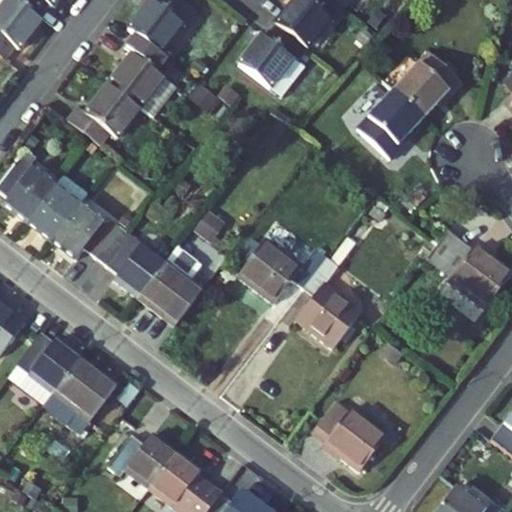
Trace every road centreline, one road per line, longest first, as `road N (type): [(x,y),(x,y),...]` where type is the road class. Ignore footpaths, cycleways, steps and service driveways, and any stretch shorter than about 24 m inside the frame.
road 1 (residential): [(0,255),(333,511)]
road 2 (residential): [(511,354),(388,511)]
road 3 (residential): [(0,133),(102,0)]
